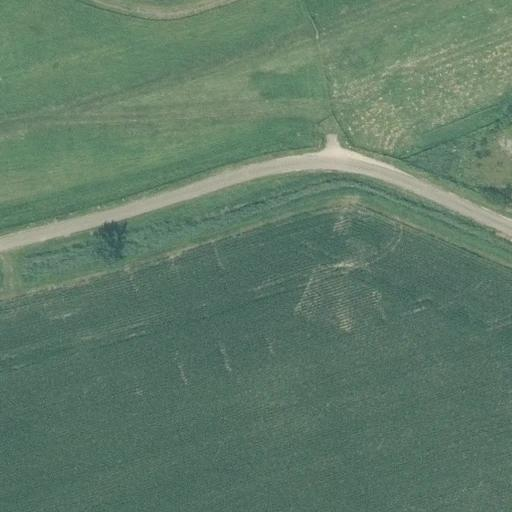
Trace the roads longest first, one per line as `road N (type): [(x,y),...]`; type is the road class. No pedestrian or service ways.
road 1 (tertiary): [(0,245),(242,175),(315,163),(385,175),(511,229)]
road 2 (track): [(0,124),(73,115),(317,114),(333,141),(333,164)]
